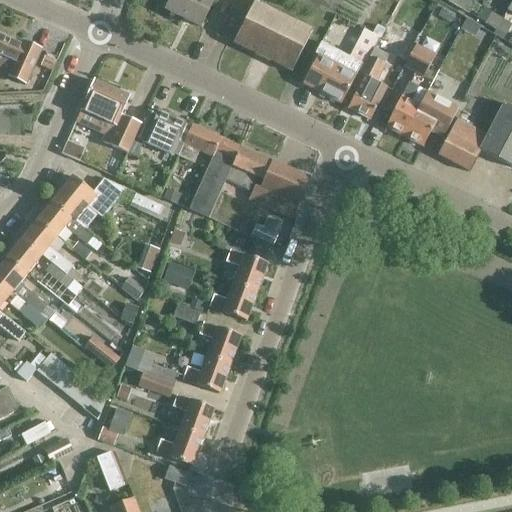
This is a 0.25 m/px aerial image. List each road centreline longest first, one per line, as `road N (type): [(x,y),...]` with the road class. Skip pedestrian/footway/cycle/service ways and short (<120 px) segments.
road 1 (residential): [(223,511),(227,453),(323,196),(345,158)]
road 2 (residential): [(345,158),(308,132),(97,34)]
road 3 (residential): [(0,220),(37,174),(97,34)]
road 4 (residential): [(511,227),(345,158)]
